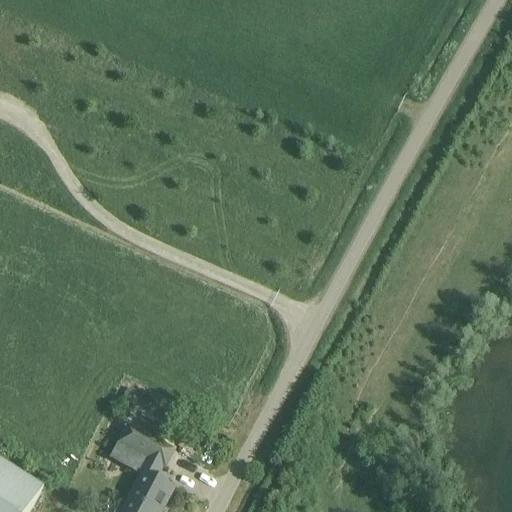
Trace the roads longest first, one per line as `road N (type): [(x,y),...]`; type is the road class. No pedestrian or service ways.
road 1 (unclassified): [(314,327),(118,228),(90,206),(37,132),(0,107)]
road 2 (unclassified): [(314,327),(498,0)]
road 3 (unclassified): [(216,511),(314,327)]
